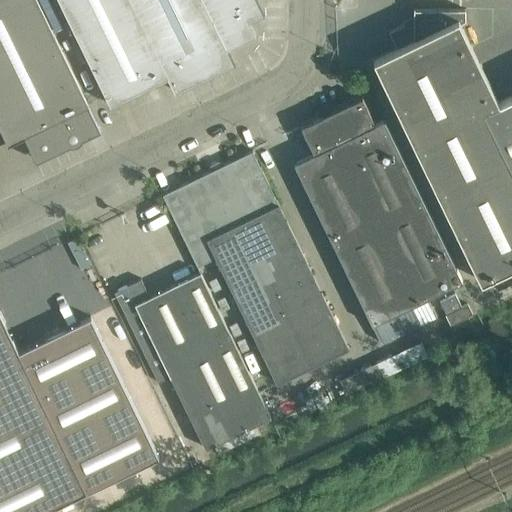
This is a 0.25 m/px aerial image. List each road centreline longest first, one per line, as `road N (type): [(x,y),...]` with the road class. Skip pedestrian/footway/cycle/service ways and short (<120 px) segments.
road 1 (unclassified): [(0,223),(283,86),(300,68),(304,0)]
road 2 (unknown): [(511,265),(479,261),(443,232),(391,131),(357,0)]
